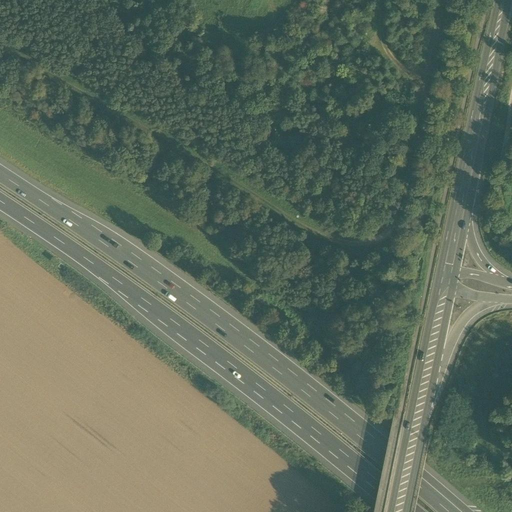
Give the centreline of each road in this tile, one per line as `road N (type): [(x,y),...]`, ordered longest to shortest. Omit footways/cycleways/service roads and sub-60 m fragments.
road 1 (unknown): [(384,0),(387,40),(419,82),(422,105),(399,218),(362,240),(327,232),(41,69)]
road 2 (motorway): [(441,499),(209,321),(0,175)]
road 3 (motorway): [(0,203),(195,337),(411,511)]
road 4 (secondary): [(459,204),(500,0)]
road 5 (motorway): [(418,410),(467,315),(499,299)]
road 6 (secondary): [(418,410),(444,289)]
